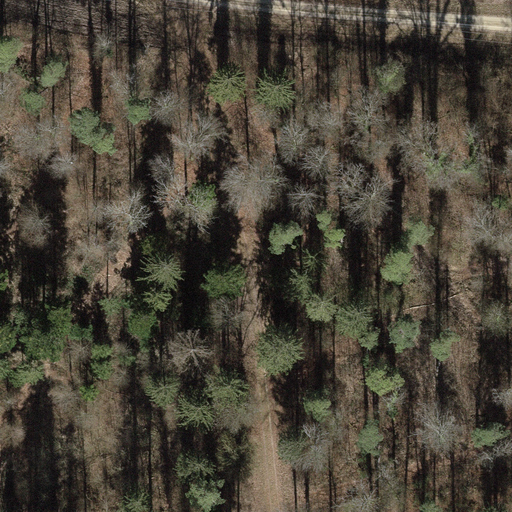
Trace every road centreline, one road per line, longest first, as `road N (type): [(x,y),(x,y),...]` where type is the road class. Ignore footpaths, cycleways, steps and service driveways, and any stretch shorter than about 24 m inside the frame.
road 1 (track): [(280,511),(267,392),(214,127),(167,0)]
road 2 (track): [(511,20),(279,0)]
